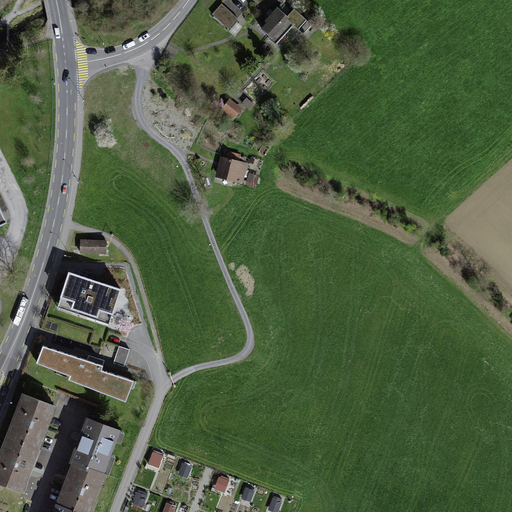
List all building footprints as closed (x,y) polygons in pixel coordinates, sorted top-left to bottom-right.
[(261,27),(274,40),(290,23),(277,11),(261,27)] [(230,98),(220,110),(233,120),(242,108),(230,98)] [(181,147),(197,118),(171,103),(155,132),(181,147)] [(225,179),(230,155),(222,153),(217,177),(225,179)] [(229,177),(258,188),(266,167),(237,156),(229,177)] [(104,243),(81,242),(80,255),(104,256),(104,243)] [(119,287),(69,268),(58,306),(110,323),(119,287)] [(132,375),(102,365),(104,360),(42,340),(34,365),(126,395),(132,375)] [(54,411),(19,397),(0,451),(0,491),(22,499),(54,411)] [(93,511),(124,436),(87,423),(54,511),(93,511)] [(153,450),(148,462),(158,466),(163,454),(153,450)] [(219,474),(214,487),(224,491),(229,478),(219,474)] [(254,488),(245,487),(242,499),(251,501),(254,488)] [(272,498),(270,509),(279,511),(281,500),(272,498)]
